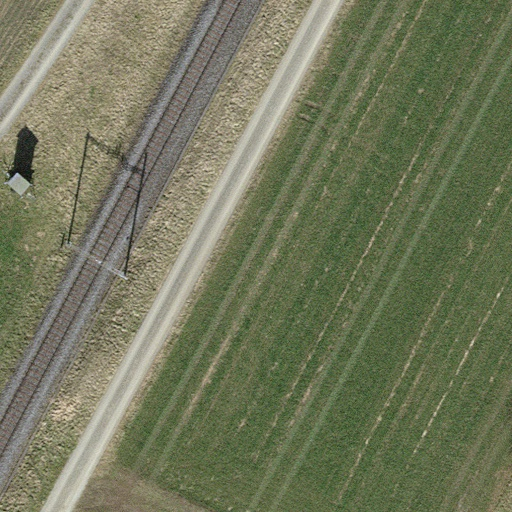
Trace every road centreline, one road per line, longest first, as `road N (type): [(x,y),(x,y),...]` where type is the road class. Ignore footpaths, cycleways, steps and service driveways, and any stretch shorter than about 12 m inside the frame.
road 1 (track): [(66,511),(346,0)]
road 2 (track): [(0,131),(84,0)]
